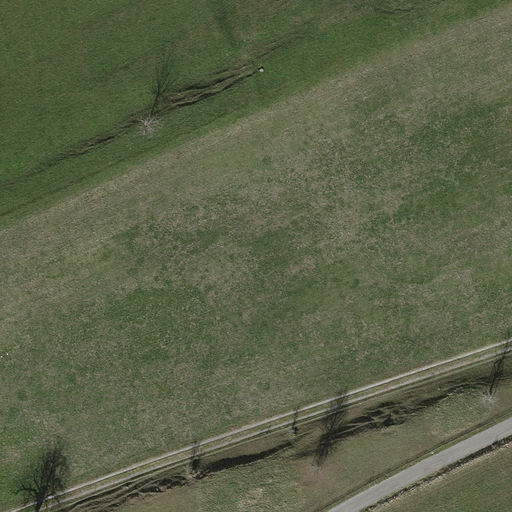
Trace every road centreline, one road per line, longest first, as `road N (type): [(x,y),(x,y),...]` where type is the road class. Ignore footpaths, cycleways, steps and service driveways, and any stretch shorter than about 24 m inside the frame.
road 1 (track): [(511,344),(26,511)]
road 2 (track): [(338,511),(511,424)]
